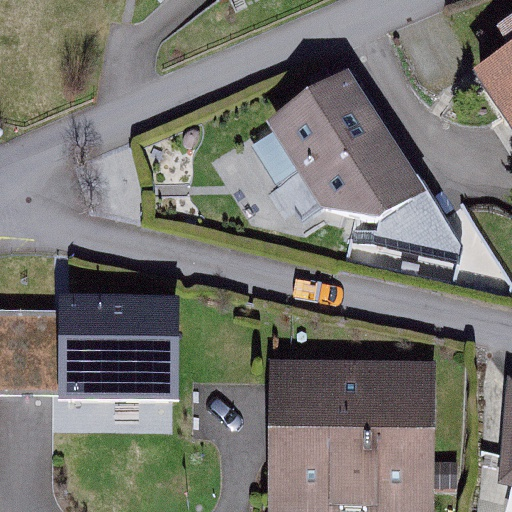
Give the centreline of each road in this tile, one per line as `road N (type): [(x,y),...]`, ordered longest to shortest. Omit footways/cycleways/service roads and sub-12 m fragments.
road 1 (residential): [(0,216),(135,256),(511,339)]
road 2 (residential): [(0,155),(384,0)]
